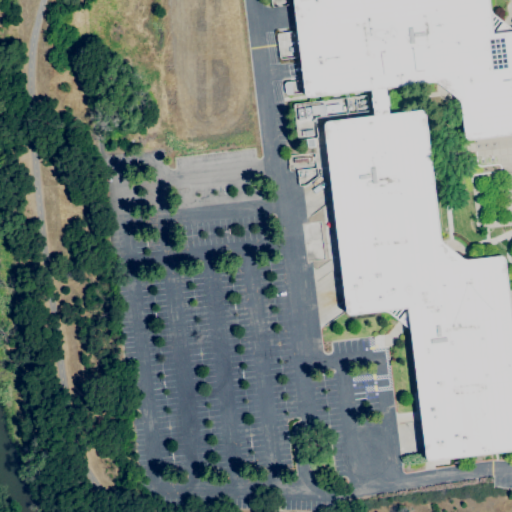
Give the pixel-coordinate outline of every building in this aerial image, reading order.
[(511,28),(511,135),(470,141),(468,140),(467,140),(465,138),(465,136),(460,103),(459,101),(457,98),(438,83),(435,82),(432,82),(386,88),(371,90),(308,97),(307,97),(306,96),(305,95),(305,94),(293,0),(488,0),(490,11),(511,28)] [(287,95),(285,93),(284,84),(286,82),(291,81),(292,94),(287,95)] [(374,116),(373,107),(372,107),(371,98),(372,98),(371,90),(386,88),(387,96),(389,106),(388,106),(389,114),(374,116)] [(319,116),(319,114),(311,115),(310,106),(324,104),(325,106),(340,104),(340,110),(332,111),(332,110),(325,110),(326,115),(319,116)] [(410,330),(387,311),(352,315),(350,315),(348,314),(346,312),(346,310),(324,126),(324,124),(325,123),(326,122),(328,121),(374,116),(389,114),(421,110),(422,110),(424,111),(425,113),(425,114),(440,237),(441,240),(444,244),(462,258),(466,260),(469,260),(499,256),(501,256),(503,257),(504,258),(505,260),(511,321),(511,452),(431,462),(429,461),(427,460),(426,459),(425,457),(420,412),(415,412),(413,393),(418,392),(410,330)] [(307,147),(306,139),(313,138),(314,146),(307,147)] [(330,259),(328,258),(325,229),(330,224),(334,256),(332,258),(330,259)]
